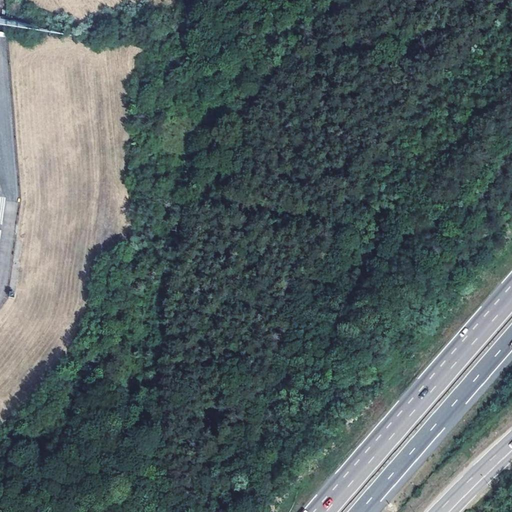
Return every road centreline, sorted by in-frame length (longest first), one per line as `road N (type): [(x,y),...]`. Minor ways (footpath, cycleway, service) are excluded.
road 1 (track): [(0,428),(14,421),(83,327),(106,196),(97,49)]
road 2 (motorway): [(511,291),(323,511)]
road 3 (motorway): [(359,511),(511,336)]
